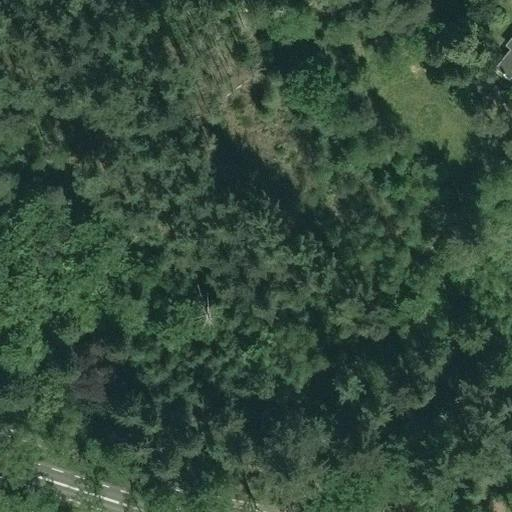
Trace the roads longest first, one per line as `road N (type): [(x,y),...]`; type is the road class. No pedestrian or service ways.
road 1 (track): [(367,511),(375,408),(405,321),(511,158)]
road 2 (primary): [(147,511),(0,464)]
